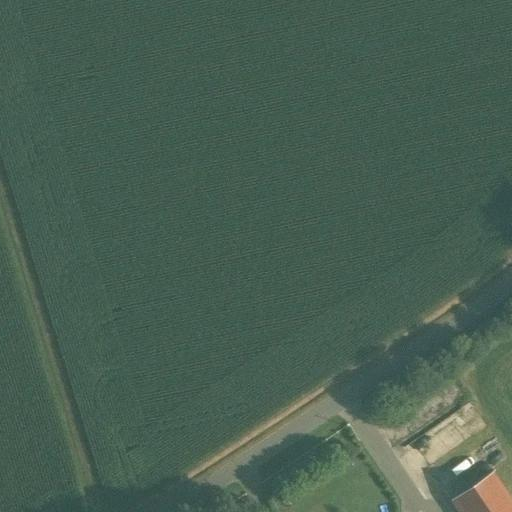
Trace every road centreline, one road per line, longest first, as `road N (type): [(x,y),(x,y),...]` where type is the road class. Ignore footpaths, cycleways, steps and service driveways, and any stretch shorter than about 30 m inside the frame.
road 1 (unclassified): [(511,281),(172,511)]
road 2 (track): [(102,511),(0,172)]
